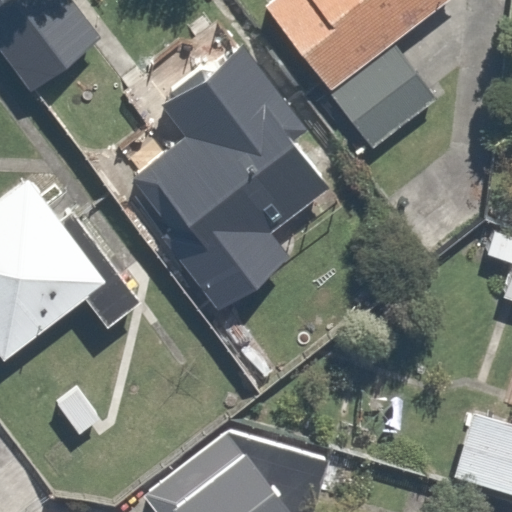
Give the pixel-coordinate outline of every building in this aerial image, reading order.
[(105,32),(82,0),(0,0),(0,40),(32,84),(105,32)] [(511,23),(494,0),(268,0),(373,137),(511,30),(511,23)] [(285,232),(347,190),(234,21),(148,78),(178,123),(114,166),(204,301),(292,242),(285,232)] [(68,196),(58,204),(26,162),(0,181),(0,335),(75,279),(100,312),(136,286),(68,196)] [(511,239),(493,309),(511,314),(511,239)] [(107,405),(80,368),(44,396),(71,432),(107,405)] [(511,403),(471,391),(449,460),(511,480),(511,403)] [(300,511),(301,511),(235,412),(144,473),(170,511),(300,511)]
